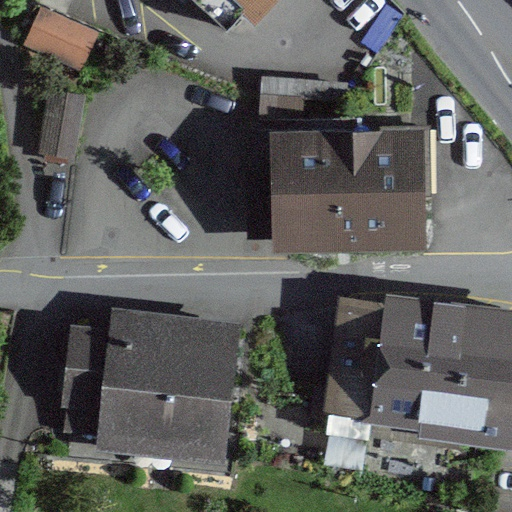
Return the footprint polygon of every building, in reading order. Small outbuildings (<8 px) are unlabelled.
[(203,0),(225,19),(240,3),(255,16),(269,0),(203,0)] [(23,42),(80,69),(99,29),(41,2),(23,42)] [(261,73),(257,114),(258,123),(248,123),(250,234),(272,234),(272,241),(425,238),(423,118),(346,120),(348,79),(261,73)] [(48,84),(37,150),(73,156),(84,90),(48,84)] [(416,438),(511,450),(511,310),(385,294),(384,303),(338,297),(323,415),(329,416),(326,437),(366,442),(368,425),(417,431),(416,438)] [(62,429),(96,433),(94,446),(225,461),(242,314),(111,299),(109,321),(69,317),(59,402),(65,403),(62,429)]
